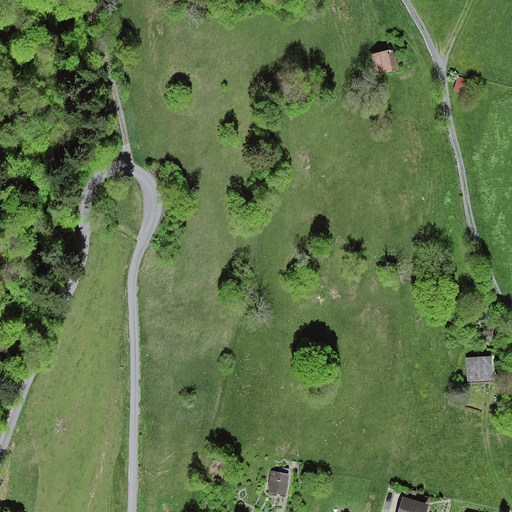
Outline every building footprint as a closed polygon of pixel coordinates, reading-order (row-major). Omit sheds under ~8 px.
[(398,47),(374,53),(379,75),(403,69),(398,47)] [(483,327),(482,341),(491,341),(492,327),(483,327)] [(492,357),(466,359),(468,384),(494,382),(492,357)] [(278,472),(271,471),(268,487),(270,487),(269,493),(285,496),(289,474),(287,474),(288,469),(279,467),(278,472)] [(430,511),(433,504),(407,497),(402,511),(430,511)]
